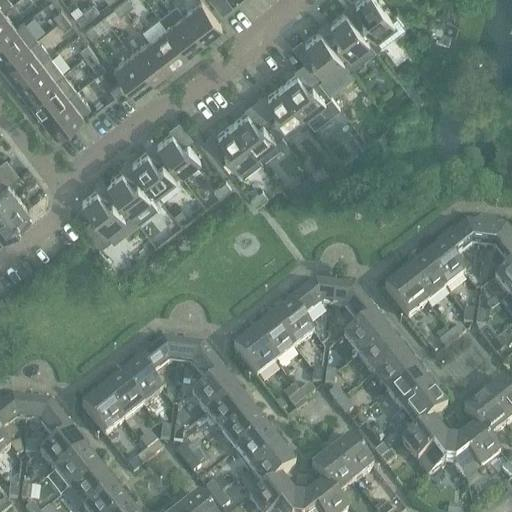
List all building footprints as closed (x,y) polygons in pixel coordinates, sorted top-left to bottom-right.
[(12,5),(7,0),(0,0),(0,13),(2,12),(12,5)] [(133,7),(127,0),(126,0),(120,5),(126,12),(133,7)] [(373,53),(402,30),(395,20),(391,23),(373,0),(361,0),(353,6),(364,20),(354,27),(354,28),(373,53)] [(221,28),(200,1),(182,15),(203,42),(221,28)] [(88,20),(98,13),(91,4),(74,18),(80,26),(88,20)] [(126,12),(120,5),(113,10),(119,18),(126,12)] [(203,42),(182,15),(175,6),(159,19),(166,28),(186,55),(203,42)] [(0,42),(16,30),(2,12),(0,13),(0,42)] [(57,24),(65,18),(60,12),(52,18),(57,24)] [(348,72),(373,53),(354,28),(354,27),(344,14),(328,26),(339,39),(334,43),(337,47),(333,51),(332,51),(342,64),(348,72)] [(71,25),(65,18),(57,24),(63,31),(71,25)] [(446,24),(443,32),(455,36),(457,28),(446,24)] [(98,34),(92,26),(85,32),(91,40),(98,34)] [(186,55),(166,28),(148,41),(169,68),(186,55)] [(29,47),(17,31),(16,30),(0,42),(0,64),(2,67),(29,47)] [(318,82),(342,64),(332,51),(333,51),(319,33),(304,44),(301,40),(291,48),(303,63),(318,82)] [(15,84),(50,58),(37,41),(29,47),(2,67),(15,84)] [(169,68),(148,41),(131,55),(152,81),(169,68)] [(92,53),(87,46),(79,52),(84,59),(92,53)] [(105,69),(92,53),(84,59),(97,76),(105,69)] [(134,95),(151,82),(152,81),(131,55),(113,68),(134,95)] [(63,76),(50,58),(15,84),(29,102),(56,82),(63,76)] [(329,99),(317,83),(318,82),(303,63),(292,72),(295,76),(281,87),(305,118),(329,99)] [(68,98),(56,82),(29,102),(42,119),(68,98)] [(122,91),(117,84),(108,91),(114,98),(122,91)] [(305,118),(281,87),(265,100),(262,95),(253,102),(280,137),(305,118)] [(55,137),(90,111),(76,92),(68,99),(68,98),(42,119),(55,137)] [(383,113),(396,105),(390,97),(378,106),(383,113)] [(280,148),(275,141),(280,137),(253,102),(242,111),(245,115),(232,125),(256,156),(261,163),(280,148)] [(198,162),(186,145),(192,140),(178,122),(167,131),(170,135),(155,146),(169,164),(179,177),(198,162)] [(235,172),(256,156),(232,125),(217,136),(214,132),(203,141),(217,159),(221,154),(235,172)] [(179,177),(169,164),(163,169),(160,164),(155,168),(144,154),(129,165),(143,183),(144,183),(153,196),(179,177)] [(317,183),(327,176),(319,166),(309,173),(317,183)] [(144,183),(143,183),(138,187),(135,183),(130,187),(119,173),(104,185),(118,203),(128,215),(153,196),(144,183)] [(316,183),(308,174),(299,181),(306,191),(316,183)] [(216,199),(230,189),(225,183),(211,193),(216,199)] [(0,212),(18,199),(7,184),(0,189),(0,212)] [(103,234),(128,215),(118,203),(113,207),(109,202),(105,206),(95,192),(80,204),(93,221),(82,228),(98,250),(109,242),(103,234)] [(255,208),(266,199),(260,193),(250,201),(255,208)] [(28,213),(18,199),(0,212),(0,238),(2,241),(18,229),(20,232),(33,223),(26,214),(28,213)] [(181,225),(192,216),(184,206),(173,214),(181,225)] [(482,250),(485,224),(479,224),(472,229),(465,227),(439,246),(452,263),(453,262),(470,249),(482,250)] [(511,266),(511,242),(504,232),(495,231),(491,225),(485,224),(482,250),(494,252),(507,269),(508,270),(511,266)] [(464,276),(453,262),(452,263),(439,246),(421,261),(431,275),(444,291),(464,276)] [(444,291),(431,275),(421,261),(402,276),(426,306),(444,291)] [(508,300),(511,296),(511,266),(508,270),(507,269),(493,280),(508,300)] [(426,306),(402,276),(382,291),(407,321),(426,306)] [(331,310),(334,284),(328,283),(322,288),(314,287),(289,306),(301,322),(302,322),(318,309),(331,310)] [(372,317),(353,292),(344,291),(340,285),(334,284),(331,310),(343,312),(356,328),(372,317)] [(313,336),(302,322),(301,322),(289,306),(270,321),(293,351),(313,336)] [(471,326),(473,313),(464,311),(462,325),(471,326)] [(484,328),(485,316),(486,314),(476,312),(474,327),(484,328)] [(357,357),(386,335),(372,317),(356,328),(342,339),(357,357)] [(293,351),(270,321),(252,336),(275,365),(293,351)] [(494,341),(504,333),(495,323),(480,335),(487,346),(494,341)] [(454,343),(465,334),(459,327),(449,336),(454,343)] [(372,378),(402,354),(386,335),(357,357),(372,378)] [(275,365),(252,336),(233,351),(255,380),(275,365)] [(444,350),(454,343),(449,336),(438,344),(444,350)] [(180,367),(183,342),(177,341),(171,346),(162,345),(137,364),(149,380),(150,379),(167,365),(180,367)] [(503,352),(494,341),(487,346),(496,358),(503,352)] [(221,374),(202,350),(194,349),(189,343),(183,342),(180,367),(191,368),(205,385),(206,386),(221,374)] [(386,396),(416,373),(402,354),(372,378),(386,396)] [(162,393),(150,379),(149,380),(137,364),(118,379),(141,409),(162,393)] [(177,367),(174,387),(180,388),(183,368),(177,367)] [(320,385),(322,372),(313,370),(311,384),(320,385)] [(333,386),(334,373),(326,372),(324,385),(333,386)] [(401,415),(430,391),(416,373),(386,396),(401,415)] [(206,417),(236,393),(221,374),(206,386),(205,385),(190,397),(206,417)] [(141,409),(118,379),(100,394),(123,424),(141,409)] [(511,421),(511,396),(508,391),(501,382),(481,398),(505,427),(511,421)] [(304,401),(314,393),(308,386),(298,394),(304,401)] [(344,400),(335,389),(328,396),(337,406),(344,400)] [(431,422),(445,410),(430,391),(401,415),(414,432),(415,433),(430,421),(431,422)] [(220,435),(250,411),(236,393),(206,417),(220,435)] [(123,424),(100,394),(80,409),(104,439),(123,424)] [(293,409),(304,401),(298,394),(287,403),(293,409)] [(505,427),(481,398),(462,413),(474,428),(475,427),(487,441),(505,427)] [(27,425),(30,400),(24,399),(19,404),(10,402),(0,410),(0,435),(15,424),(27,425)] [(69,433),(50,408),(40,407),(36,401),(30,400),(27,425),(39,427),(53,444),(53,445),(69,433)] [(352,410),(344,400),(337,406),(345,416),(352,410)] [(234,454),(265,430),(250,411),(220,435),(234,454)] [(415,463),(444,440),(431,422),(430,421),(415,433),(414,432),(400,444),(415,463)] [(371,435),(364,427),(357,433),(364,441),(371,435)] [(499,455),(487,441),(475,427),(474,428),(456,441),(479,471),(499,455)] [(169,443),(170,429),(161,428),(160,442),(169,443)] [(181,444),(183,435),(183,431),(174,430),(173,443),(181,444)] [(248,472),(279,448),(265,430),(234,454),(248,472)] [(54,474),(84,451),(69,433),(53,445),(53,444),(39,455),(54,474)] [(381,448),(371,435),(364,441),(374,454),(381,448)] [(0,458),(9,451),(0,439),(0,458)] [(372,470),(348,440),(329,455),(353,485),(372,470)] [(479,471),(456,441),(444,440),(415,463),(427,478),(442,466),(453,468),(465,483),(479,471)] [(19,443),(7,446),(16,457),(23,454),(19,443)] [(151,460),(162,451),(157,444),(146,453),(151,460)] [(192,458),(183,447),(176,453),(185,464),(192,458)] [(279,480),(294,468),(279,448),(248,472),(262,490),(263,491),(278,479),(279,480)] [(69,493),(98,470),(84,451),(54,474),(69,493)] [(385,468),(396,459),(390,452),(379,461),(385,468)] [(142,468),(151,460),(146,453),(136,460),(142,468)] [(353,485),(329,455),(309,471),(322,486),(323,485),(334,500),(335,499),(353,485)] [(200,468),(192,458),(185,464),(193,474),(200,468)] [(511,480),(511,471),(508,466),(500,472),(509,483),(511,480)] [(83,511),(112,488),(98,470),(69,493),(83,511)] [(255,511),(274,511),(293,497),(279,480),(278,479),(263,491),(262,490),(247,502),(255,511)] [(220,495),(224,491),(218,484),(214,487),(212,484),(205,490),(213,500),(220,495)] [(346,511),(335,499),(334,500),(323,485),(322,486),(305,499),(314,511),(346,511)] [(16,501),(18,487),(9,486),(8,499),(16,501)] [(29,502),(30,493),(31,489),(22,487),(20,501),(29,502)] [(83,511),(120,511),(127,507),(112,488),(83,511)] [(229,505),(220,495),(213,500),(221,511),(229,505)] [(314,511),(305,499),(293,497),(274,511),(314,511)] [(476,497),(472,500),(473,506),(477,508),(482,505),(481,499),(476,497)] [(208,511),(197,498),(179,511),(208,511)] [(0,511),(6,511),(10,509),(5,502),(0,505),(0,511)]
